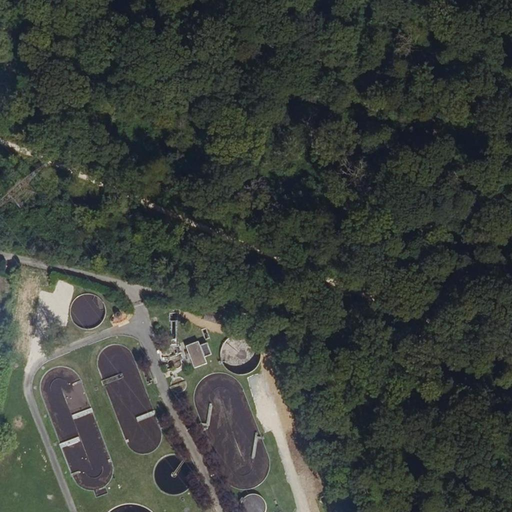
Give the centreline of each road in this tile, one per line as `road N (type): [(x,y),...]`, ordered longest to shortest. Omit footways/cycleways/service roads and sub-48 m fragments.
road 1 (track): [(511,356),(0,139)]
road 2 (track): [(0,27),(511,13)]
